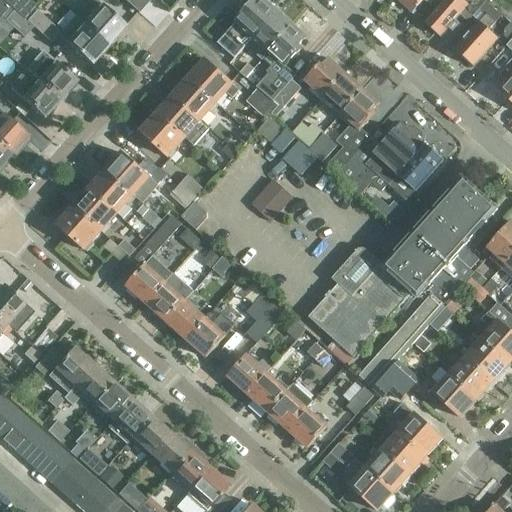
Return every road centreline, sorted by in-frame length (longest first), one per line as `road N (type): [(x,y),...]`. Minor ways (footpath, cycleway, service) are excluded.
road 1 (residential): [(309,511),(6,239)]
road 2 (unknown): [(372,227),(263,169),(221,203),(222,236),(283,292),(315,288)]
road 3 (residential): [(210,0),(6,239)]
road 4 (residential): [(334,0),(511,160)]
road 5 (unknown): [(372,227),(404,219),(479,130)]
road 6 (residential): [(425,511),(511,418)]
